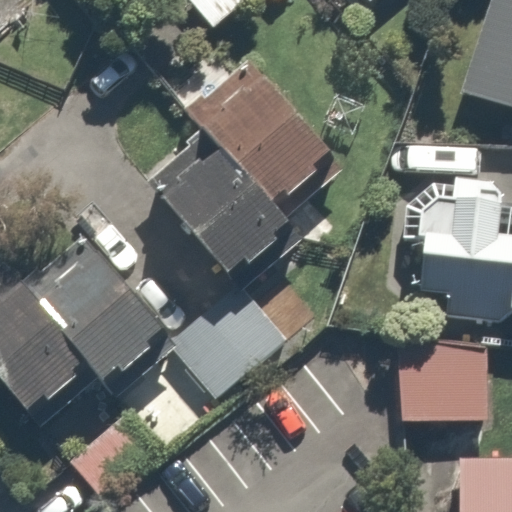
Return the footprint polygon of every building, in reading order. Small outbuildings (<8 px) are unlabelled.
[(186,0),(221,38),(264,0),(265,0),(282,19),(303,0),(186,0)] [(355,0),(367,14),(384,0),(355,0)] [(511,0),(502,0),(465,114),(511,129),(511,0)] [(226,170),(283,244),(347,193),(251,70),(187,120),(226,170)] [(490,165),(421,160),(417,213),(405,212),(402,259),(420,261),(416,321),(399,320),(390,432),(421,435),(415,505),(458,508),(463,438),(494,440),(501,344),(511,344),(511,199),(487,198),(490,165)] [(255,321),(310,278),(225,170),(170,213),(255,321)] [(7,288),(0,294),(0,392),(49,444),(105,391),(125,412),(176,363),(110,294),(59,342),(7,288)] [(245,322),(187,364),(222,413),(281,370),(245,322)] [(163,464),(130,426),(78,472),(111,510),(163,464)] [(511,511),(511,475),(480,474),(478,511),(511,511)]
